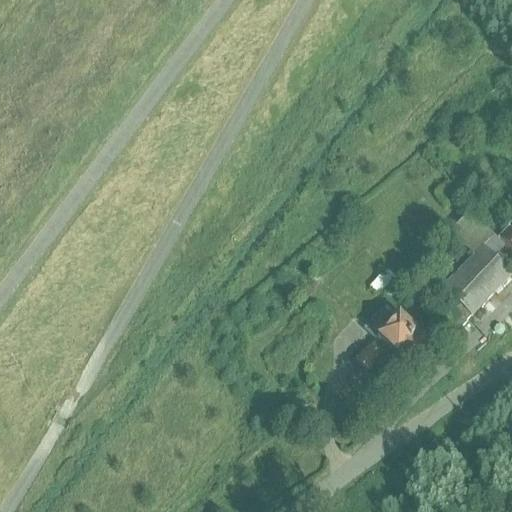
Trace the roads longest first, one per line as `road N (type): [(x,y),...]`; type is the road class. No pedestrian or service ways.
road 1 (unclassified): [(7,511),(308,0)]
road 2 (unclassified): [(0,310),(235,0)]
road 3 (unclassified): [(511,304),(384,432),(376,454)]
road 4 (unclassified): [(376,454),(511,367)]
